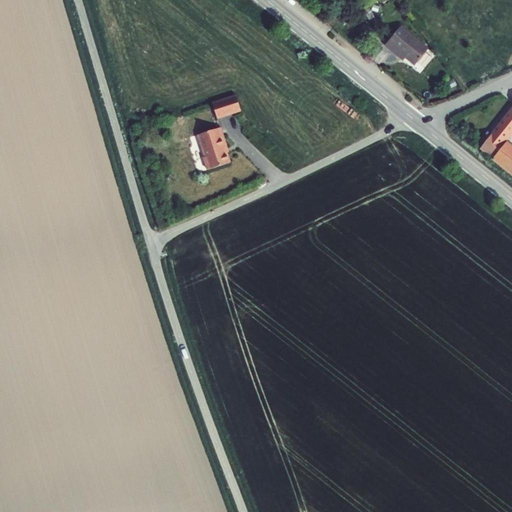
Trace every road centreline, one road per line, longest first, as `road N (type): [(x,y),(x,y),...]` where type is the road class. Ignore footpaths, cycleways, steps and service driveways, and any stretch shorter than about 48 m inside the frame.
road 1 (unclassified): [(150,241),(415,120)]
road 2 (unclassified): [(243,511),(150,241)]
road 3 (unclassified): [(150,241),(77,0)]
road 4 (secondary): [(267,0),(415,120)]
road 5 (secondary): [(415,120),(511,198)]
